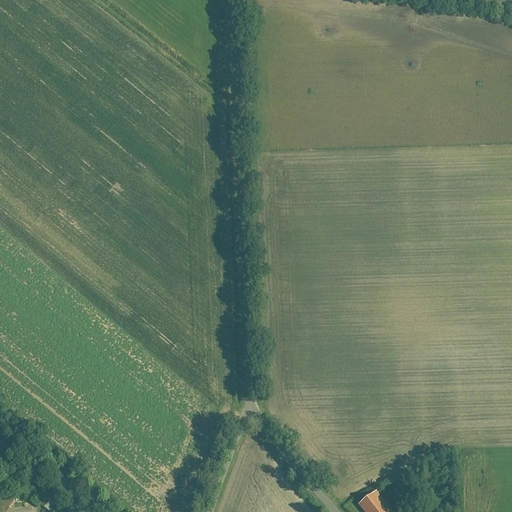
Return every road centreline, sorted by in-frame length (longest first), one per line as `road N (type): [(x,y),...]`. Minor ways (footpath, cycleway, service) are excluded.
road 1 (unclassified): [(250,408),(234,0)]
road 2 (unclassified): [(335,511),(250,408)]
